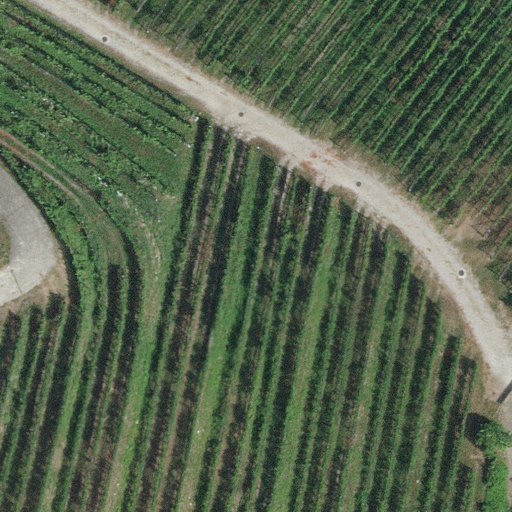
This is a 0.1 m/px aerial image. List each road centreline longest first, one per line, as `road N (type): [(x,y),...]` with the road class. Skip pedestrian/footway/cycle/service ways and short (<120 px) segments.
road 1 (track): [(511,384),(450,284),(407,235),(39,0)]
road 2 (track): [(0,190),(31,236),(33,261),(25,286),(0,302)]
